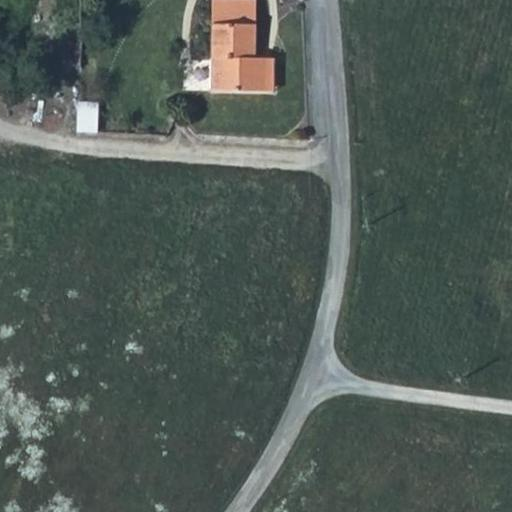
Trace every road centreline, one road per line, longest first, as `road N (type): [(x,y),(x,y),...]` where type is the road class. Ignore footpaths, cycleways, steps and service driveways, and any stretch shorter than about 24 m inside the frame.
road 1 (unclassified): [(238,511),(299,412),(326,347),(343,206),(330,0)]
road 2 (track): [(312,380),(511,412)]
